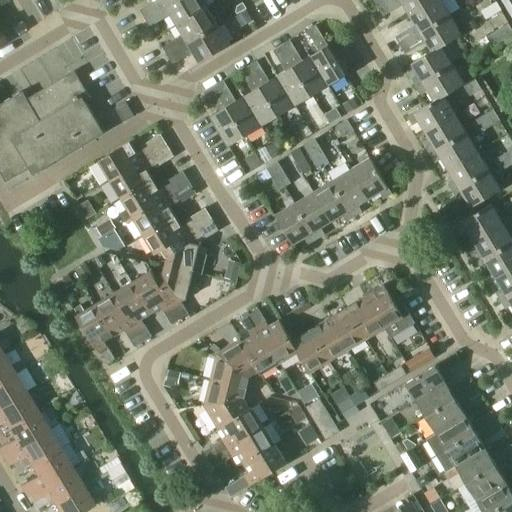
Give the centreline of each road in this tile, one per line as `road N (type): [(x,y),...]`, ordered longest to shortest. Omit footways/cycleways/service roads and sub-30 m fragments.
road 1 (residential): [(398,239),(411,218),(417,167),(379,104),(385,73),(341,3),(315,5),(163,105)]
road 2 (residential): [(216,499),(142,367),(151,353),(272,279)]
road 3 (residential): [(163,105),(272,279)]
road 4 (residential): [(398,239),(463,343),(491,353),(511,386)]
road 5 (residential): [(272,279),(330,281),(398,239)]
road 6 (residential): [(89,12),(138,87),(163,105)]
